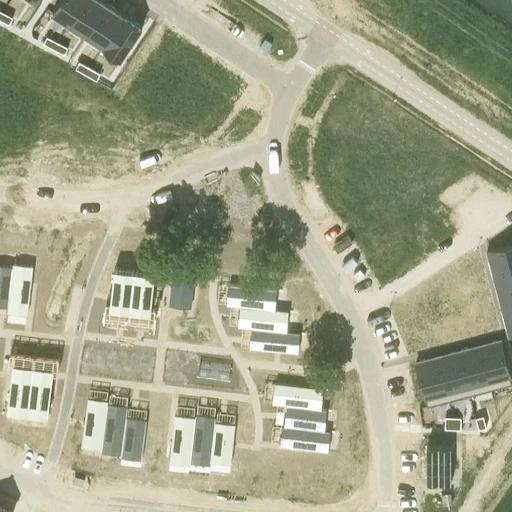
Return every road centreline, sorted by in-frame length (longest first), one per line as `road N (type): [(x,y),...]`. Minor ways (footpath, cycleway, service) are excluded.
road 1 (residential): [(0,200),(94,204),(291,159)]
road 2 (tertiary): [(339,42),(511,157)]
road 3 (residential): [(391,511),(376,343),(361,311)]
road 4 (residential): [(156,0),(300,98)]
road 5 (residential): [(361,311),(291,159)]
road 6 (residential): [(361,311),(504,226)]
